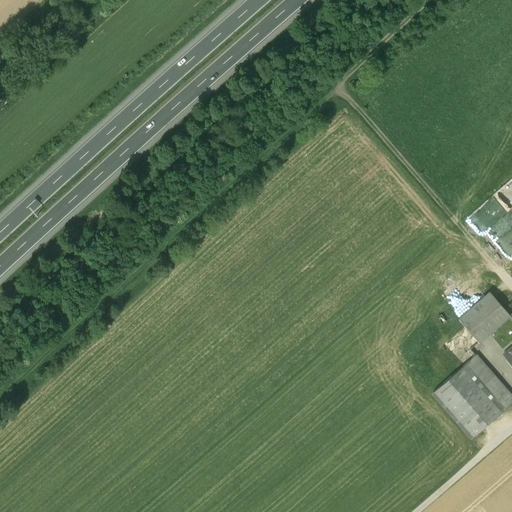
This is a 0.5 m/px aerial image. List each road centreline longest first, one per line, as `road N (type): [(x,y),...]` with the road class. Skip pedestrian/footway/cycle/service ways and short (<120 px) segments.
road 1 (track): [(0,393),(434,0)]
road 2 (motorway): [(0,270),(301,0)]
road 3 (motorway): [(261,0),(0,233)]
road 4 (track): [(337,88),(511,285)]
road 5 (track): [(511,427),(416,511)]
